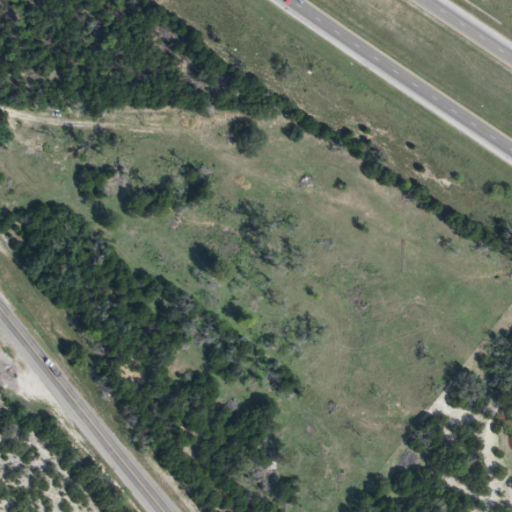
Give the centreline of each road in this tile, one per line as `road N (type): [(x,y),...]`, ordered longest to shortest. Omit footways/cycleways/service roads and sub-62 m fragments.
road 1 (tertiary): [(0,308),(164,511)]
road 2 (motorway): [(306,0),(511,144)]
